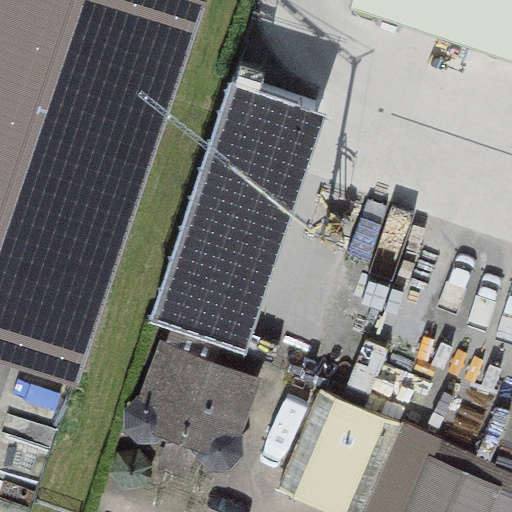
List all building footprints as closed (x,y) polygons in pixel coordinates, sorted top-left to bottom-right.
[(0,0),(0,357),(71,382),(199,0),(0,0)] [(489,0),(511,7),(511,0),(348,0),(347,4),(444,37),(456,0),(489,0)] [(148,315),(230,342),(311,103),(229,75),(148,315)] [(191,441),(220,452),(248,380),(205,364),(212,346),(168,329),(134,419),(168,433),(157,461),(180,470),(191,441)] [(330,511),(356,511),(395,422),(317,389),(274,488),(330,511)] [(403,511),(480,511),(483,507),(493,511),(509,511),(511,506),(511,482),(486,471),(481,484),(426,460),(403,511)]
